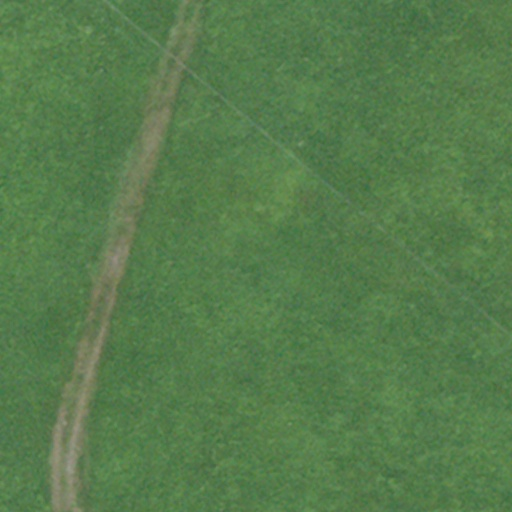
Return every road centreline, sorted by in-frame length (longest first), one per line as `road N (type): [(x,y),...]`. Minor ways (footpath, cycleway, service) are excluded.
road 1 (tertiary): [(0,118),(511,387)]
road 2 (track): [(68,511),(63,448),(70,413),(195,0)]
